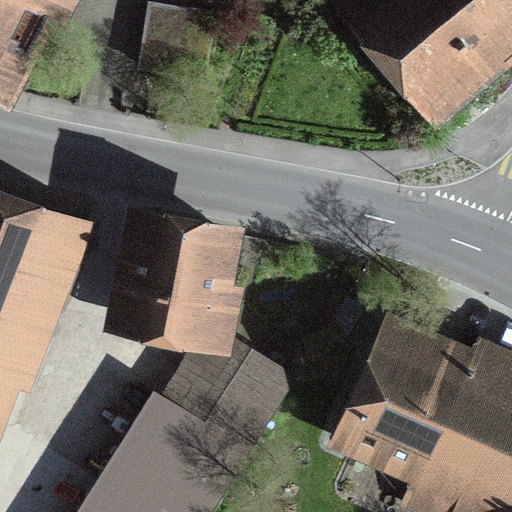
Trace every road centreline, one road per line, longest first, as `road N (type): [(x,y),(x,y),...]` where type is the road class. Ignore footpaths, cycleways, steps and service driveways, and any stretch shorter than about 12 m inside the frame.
road 1 (tertiary): [(493,262),(356,212),(0,134)]
road 2 (track): [(130,167),(0,508)]
